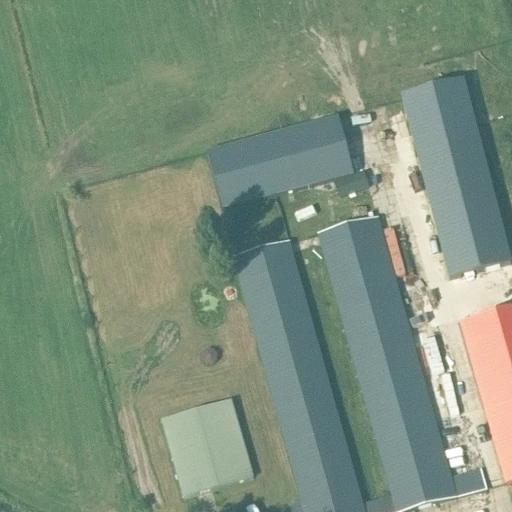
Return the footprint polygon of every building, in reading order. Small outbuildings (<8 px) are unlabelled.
[(462,84),(400,100),(448,283),(509,267),(482,163),(462,84)] [(222,212),(353,177),(337,119),(206,154),(222,212)] [(289,243),(230,260),(233,271),(290,471),(299,504),(287,507),(288,511),(412,511),(457,500),(487,492),(481,469),(451,478),(435,422),(400,298),(377,219),(376,219),(317,236),(390,499),(378,502),(378,503),(365,507),(294,252),(292,253),(289,243)] [(511,306),(458,322),(505,487),(511,484),(511,306)] [(459,380),(430,386),(436,416),(466,409),(459,380)] [(180,499),(250,480),(228,402),(158,422),(180,499)]
